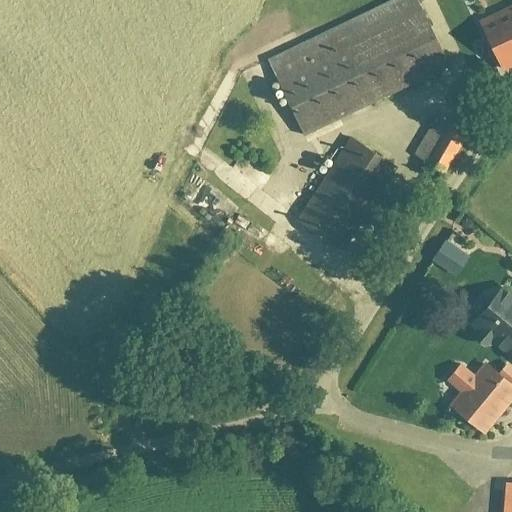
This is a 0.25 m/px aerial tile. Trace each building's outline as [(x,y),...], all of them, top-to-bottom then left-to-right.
[(399,0),(272,54),(305,132),(449,71),(418,0),(399,0)] [(511,7),(481,21),(504,73),(511,69),(511,7)] [(413,163),(444,181),(470,138),(439,120),(413,163)] [(302,220),(342,247),(396,167),(356,140),(302,220)] [(511,295),(500,287),(471,332),(511,358),(511,295)] [(456,406),(492,434),(511,408),(511,372),(493,358),(482,372),(466,360),(450,381),(467,393),(456,406)] [(117,371),(113,406),(172,412),(176,377),(117,371)]
